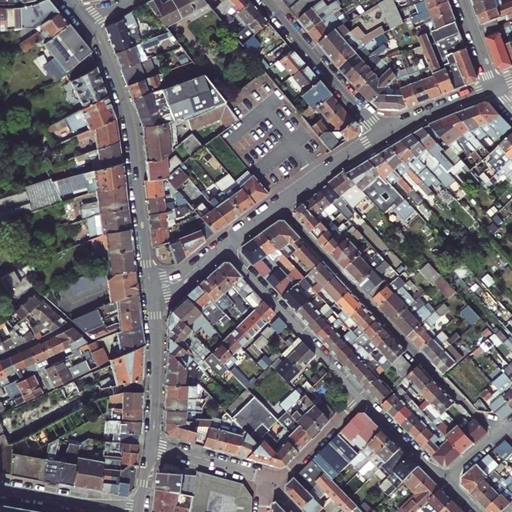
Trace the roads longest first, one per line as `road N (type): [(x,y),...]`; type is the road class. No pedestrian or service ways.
road 1 (residential): [(278,203),(497,433)]
road 2 (tertiary): [(84,22),(127,113),(151,286)]
road 3 (residential): [(363,395),(221,245)]
road 4 (residential): [(383,136),(265,0)]
road 5 (tertiary): [(151,286),(150,444)]
road 6 (residential): [(140,508),(0,490)]
road 7 (residential): [(150,444),(274,482)]
road 8 (tertiary): [(278,203),(383,136)]
road 9 (residential): [(274,482),(363,395)]
